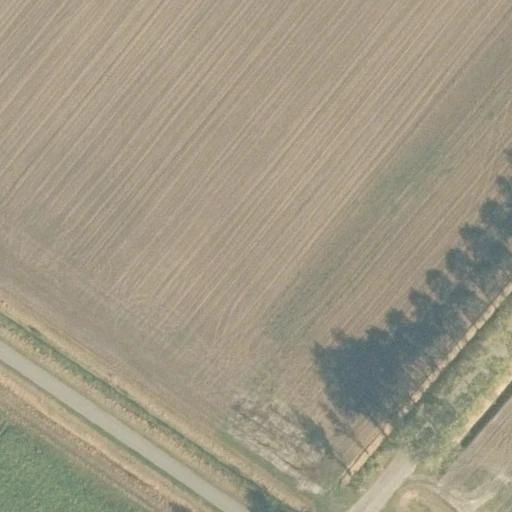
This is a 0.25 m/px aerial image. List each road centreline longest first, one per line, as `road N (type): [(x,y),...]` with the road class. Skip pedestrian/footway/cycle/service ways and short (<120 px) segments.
road 1 (unclassified): [(235,511),(0,351)]
road 2 (unclassified): [(364,511),(511,341)]
